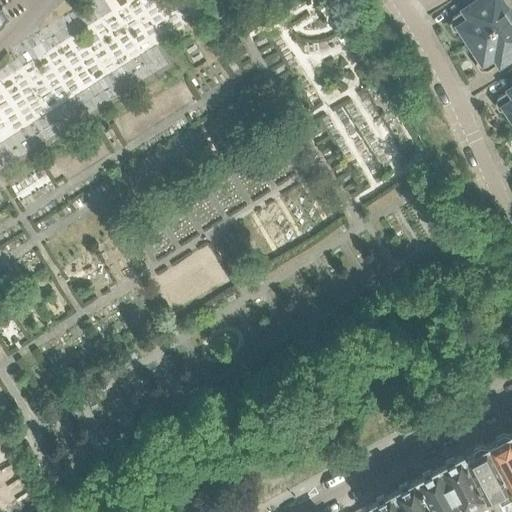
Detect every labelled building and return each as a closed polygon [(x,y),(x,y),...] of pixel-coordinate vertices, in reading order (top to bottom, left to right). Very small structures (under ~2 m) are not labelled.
[(511,16),(511,14),(502,0),(477,0),(452,17),(449,24),(453,30),(461,30),(462,30),(471,44),(511,16)] [(511,16),(471,44),(479,56),(478,57),(475,64),(479,70),(487,70),(511,55),(511,56),(511,16)] [(511,87),(497,97),(495,104),(499,110),(506,111),(507,110),(511,117),(511,87)] [(48,382),(37,365),(31,369),(41,386),(48,382)] [(511,437),(510,433),(509,432),(503,431),(496,435),(494,440),(488,444),(511,489),(511,437)] [(511,497),(511,489),(488,444),(486,445),(481,443),(473,447),(471,453),(464,457),(491,508),(493,511),(506,511),(508,511),(503,502),(511,497)] [(483,511),(491,508),(464,457),(462,453),(438,466),(461,511),(483,511)] [(461,511),(438,466),(416,478),(433,511),(461,511)] [(433,511),(416,478),(392,491),(403,511),(433,511)] [(403,511),(392,491),(369,503),(373,511),(403,511)]
